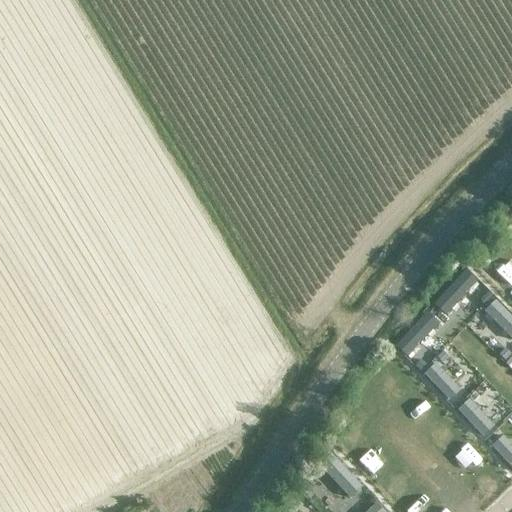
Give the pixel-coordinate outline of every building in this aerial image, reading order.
[(476,281),(464,269),(431,302),(443,314),(476,281)] [(511,338),(511,317),(493,298),(482,309),(511,338)] [(405,356),(438,323),(426,311),(393,344),(405,356)] [(459,389),(434,361),(422,372),(447,399),(459,389)] [(493,424),(468,397),(456,408),(481,435),(493,424)] [(511,445),(501,434),(490,444),(511,467),(511,445)] [(362,485),(333,453),(320,465),(349,497),(362,485)] [(495,474),(481,481),(488,495),(502,488),(495,474)] [(323,511),(324,511),(336,502),(312,475),(300,486),(323,511)] [(414,506),(420,511),(429,511),(437,504),(425,493),(414,506)] [(385,511),(377,502),(365,511),(385,511)]
